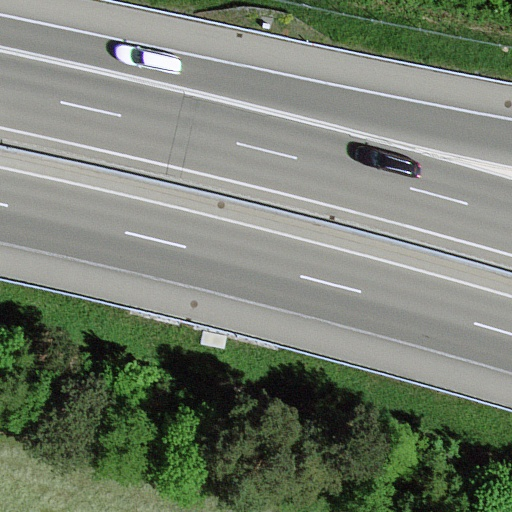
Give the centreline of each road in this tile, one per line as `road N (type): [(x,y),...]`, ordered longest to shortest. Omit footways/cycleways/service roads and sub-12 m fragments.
road 1 (motorway): [(0,210),(343,287),(511,336)]
road 2 (motorway): [(511,215),(0,91)]
road 3 (motorway): [(511,136),(0,28)]
